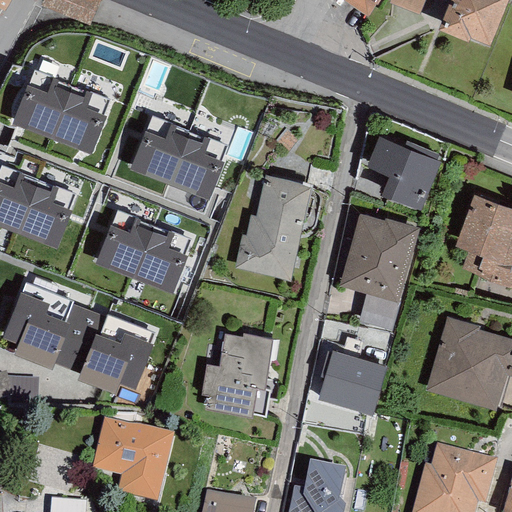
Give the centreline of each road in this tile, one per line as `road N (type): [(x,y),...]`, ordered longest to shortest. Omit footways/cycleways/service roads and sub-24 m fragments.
road 1 (residential): [(363,78),(272,511)]
road 2 (unknown): [(0,120),(198,205)]
road 3 (primary): [(511,143),(363,78)]
road 4 (primary): [(296,54),(163,0)]
